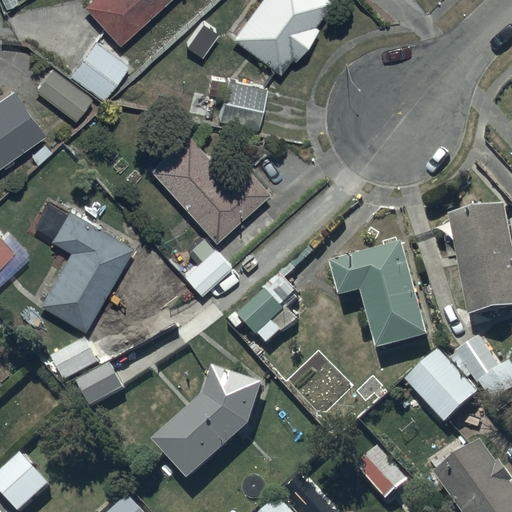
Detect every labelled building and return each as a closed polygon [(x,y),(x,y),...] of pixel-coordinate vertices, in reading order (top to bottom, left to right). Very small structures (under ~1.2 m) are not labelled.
[(90,0),(84,6),(119,45),(169,0),(90,0)] [(331,0),(260,0),(232,39),(280,75),(291,60),(294,62),(318,29),(315,27),(333,2),(331,0)] [(96,40),(69,74),(102,100),(129,66),(96,40)] [(53,69),(36,92),(75,122),(93,98),(53,69)] [(224,98),(218,121),(257,130),(267,89),(211,76),(207,94),(224,98)] [(0,100),(0,167),(44,136),(13,91),(0,100)] [(189,136),(150,171),(216,244),(270,195),(249,171),(234,185),(189,136)] [(40,305),(85,331),(133,249),(69,211),(51,242),(70,253),(40,305)] [(511,232),(508,211),(452,222),(471,323),(511,314),(511,232)] [(184,276),(202,296),(231,269),(203,239),(191,250),(201,260),(184,276)] [(0,265),(13,253),(0,240),(0,265)] [(430,342),(406,249),(332,268),(342,303),(364,298),(379,356),(430,342)] [(268,294),(241,318),(238,315),(230,322),(239,332),(245,326),(258,341),(260,339),(269,349),(283,336),(274,325),(286,314),(268,294)] [(87,341),(53,361),(68,386),(102,366),(87,341)] [(502,372),(482,342),(459,358),(480,388),(482,387),(496,408),(511,396),(511,368),(510,366),(502,372)] [(481,397),(441,354),(407,385),(447,428),(481,397)] [(216,371),(205,401),(155,447),(191,486),(253,429),(267,389),(216,371)] [(96,409),(125,393),(114,372),(85,389),(96,409)] [(511,511),(511,481),(503,468),(500,471),(484,448),(438,480),(460,511),(511,511)] [(377,455),(358,471),(386,503),(405,487),(377,455)] [(0,477),(0,493),(16,511),(26,511),(51,490),(23,458),(0,477)] [(114,511),(140,511),(129,499),(114,511)]
